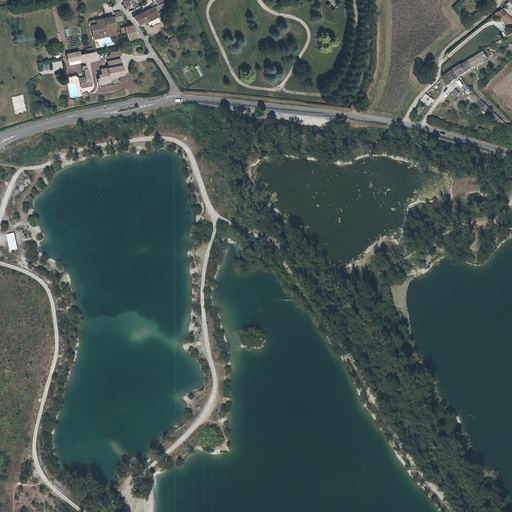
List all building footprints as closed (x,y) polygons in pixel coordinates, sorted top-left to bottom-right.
[(146,22),(157,17),(155,13),(158,12),(156,6),(133,17),(138,25),(146,22)] [(495,14),(511,28),(511,19),(501,9),(495,14)] [(97,24),(91,24),(94,37),(116,35),(117,34),(114,18),(102,19),(100,19),(99,20),(96,20),(97,24)] [(125,24),(124,24),(124,27),(121,27),(122,33),(126,33),(128,40),(139,38),(129,24),(125,24)] [(168,40),(173,48),(180,44),(175,36),(168,40)] [(455,69),(460,76),(492,55),(488,50),(463,65),(463,64),(455,69)] [(51,71),(50,64),(41,65),(43,74),(54,73),(53,70),(59,69),(59,65),(62,65),(62,60),(52,62),(53,71),(51,71)] [(118,77),(124,76),(121,64),(120,61),(113,62),(108,63),(109,69),(101,70),(102,75),(99,76),(100,80),(98,80),(99,86),(108,84),(107,79),(118,77)] [(198,65),(194,67),(200,77),(203,75),(198,65)] [(448,84),(460,76),(455,69),(449,72),(450,73),(444,77),(448,84)] [(427,94),(423,100),(431,105),(435,99),(427,94)] [(484,103),(481,100),(478,103),(488,113),(492,110),(484,103)] [(10,251),(18,250),(16,233),(8,234),(10,251)]
